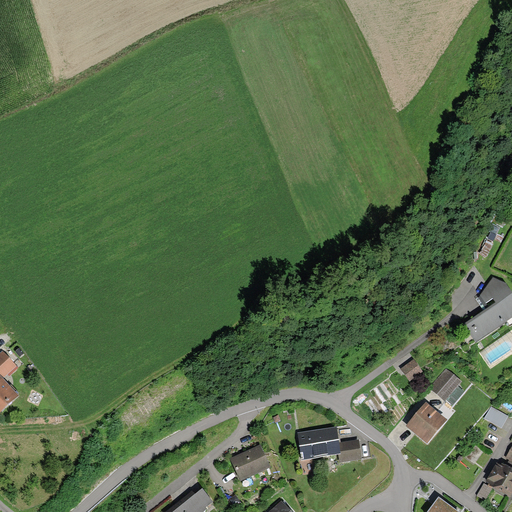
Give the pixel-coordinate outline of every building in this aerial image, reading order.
[(511,318),(511,297),(497,277),(480,299),(488,310),(465,327),(477,344),(511,318)] [(0,383),(13,372),(1,359),(0,359),(0,410),(13,399),(0,385),(0,383)] [(421,374),(414,364),(403,372),(410,382),(421,374)] [(460,382),(445,369),(429,387),(443,400),(460,382)] [(444,423),(427,409),(409,430),(427,444),(444,423)] [(505,416),(492,409),(487,419),(500,426),(505,416)] [(336,434),(300,440),(303,460),(339,455),(340,465),(360,462),(357,444),(338,447),(336,434)] [(259,447),(230,461),(241,482),(269,468),(259,447)] [(511,485),(511,466),(499,459),(488,479),(509,491),(511,485)] [(199,511),(208,505),(195,490),(169,511),(199,511)] [(453,511),(438,501),(430,511),(453,511)]
